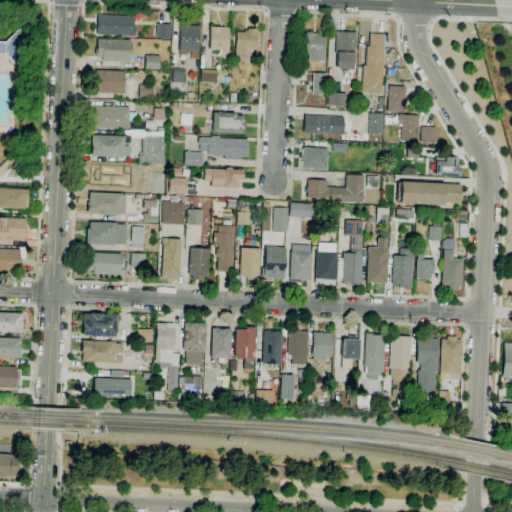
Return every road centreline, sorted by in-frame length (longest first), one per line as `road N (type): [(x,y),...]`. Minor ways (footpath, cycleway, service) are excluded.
road 1 (residential): [(416,1),(415,52),(489,173),(475,477)]
road 2 (residential): [(482,314),(0,290)]
road 3 (tertiary): [(66,0),(48,392)]
road 4 (residential): [(307,511),(0,497)]
road 5 (residential): [(281,0),(273,181)]
